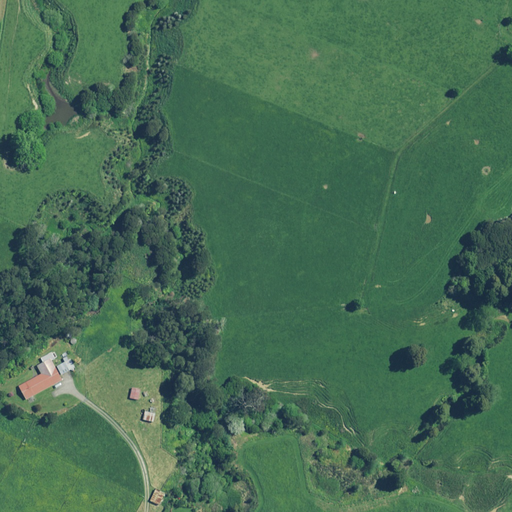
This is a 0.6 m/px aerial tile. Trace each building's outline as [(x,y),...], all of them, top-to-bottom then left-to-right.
[(62,380),(50,359),(37,366),(42,374),(19,386),(26,400),(62,380)] [(75,367),(70,359),(57,366),(62,375),(75,367)] [(140,390),(132,388),(130,398),(138,400),(140,390)] [(153,422),(156,408),(151,407),(150,413),(145,412),(144,420),(153,422)] [(156,488),(149,501),(161,506),(167,494),(156,488)]
